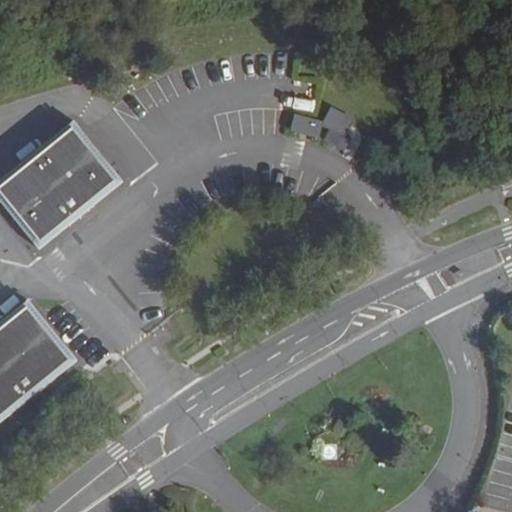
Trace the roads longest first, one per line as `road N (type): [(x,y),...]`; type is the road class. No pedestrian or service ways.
road 1 (tertiary): [(178,430),(424,291)]
road 2 (residential): [(411,511),(443,477),(462,423),(459,367),(424,291)]
road 3 (tertiary): [(72,511),(178,430)]
